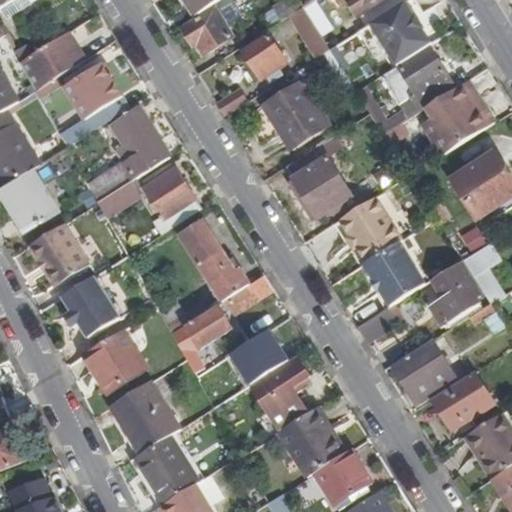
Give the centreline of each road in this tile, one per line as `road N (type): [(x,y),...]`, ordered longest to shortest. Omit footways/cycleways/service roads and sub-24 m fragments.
road 1 (residential): [(120,0),(444,511)]
road 2 (residential): [(117,511),(0,276)]
